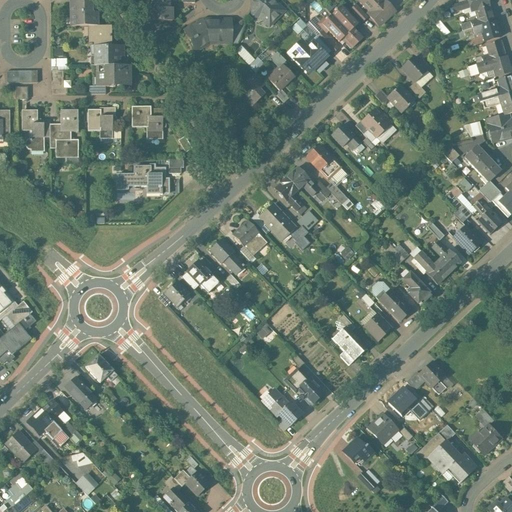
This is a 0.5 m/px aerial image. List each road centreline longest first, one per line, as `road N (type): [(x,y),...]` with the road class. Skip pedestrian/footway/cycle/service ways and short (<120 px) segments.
road 1 (tertiary): [(116,291),(428,0)]
road 2 (residential): [(511,250),(310,446)]
road 3 (tertiary): [(115,324),(224,442)]
road 4 (residential): [(3,5),(7,57),(23,63),(40,53),(42,21),(32,4),(14,2)]
